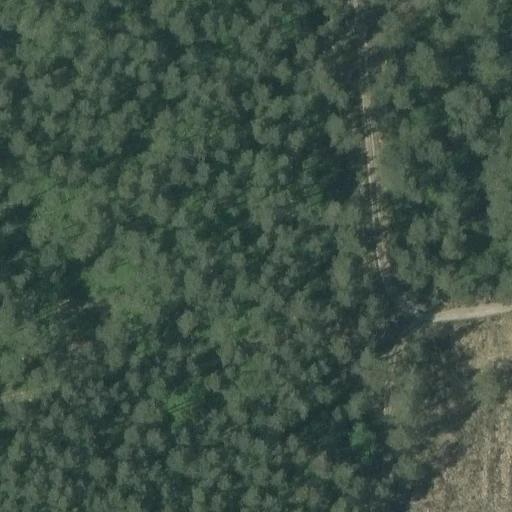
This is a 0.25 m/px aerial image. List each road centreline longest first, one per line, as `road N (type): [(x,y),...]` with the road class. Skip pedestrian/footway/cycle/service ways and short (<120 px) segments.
road 1 (track): [(511,302),(392,328),(352,0)]
road 2 (track): [(380,511),(392,328)]
